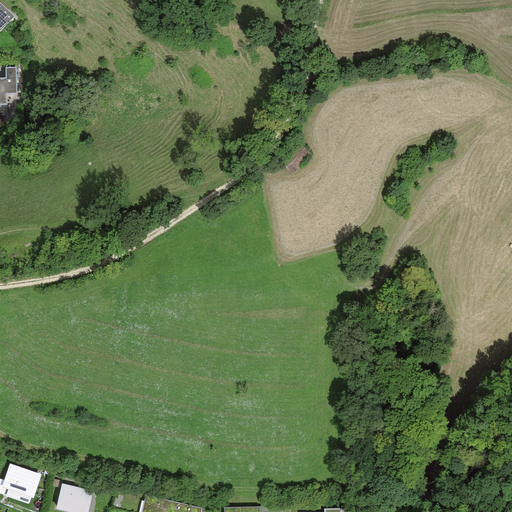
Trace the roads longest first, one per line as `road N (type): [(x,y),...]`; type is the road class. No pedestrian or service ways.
road 1 (track): [(0,286),(86,270),(128,252),(255,167),(296,108),(324,0)]
road 2 (track): [(0,433),(215,487),(334,483),(350,511)]
road 3 (track): [(306,76),(437,54),(511,94)]
road 4 (track): [(430,511),(470,425),(511,368)]
road 5 (track): [(311,50),(188,0)]
